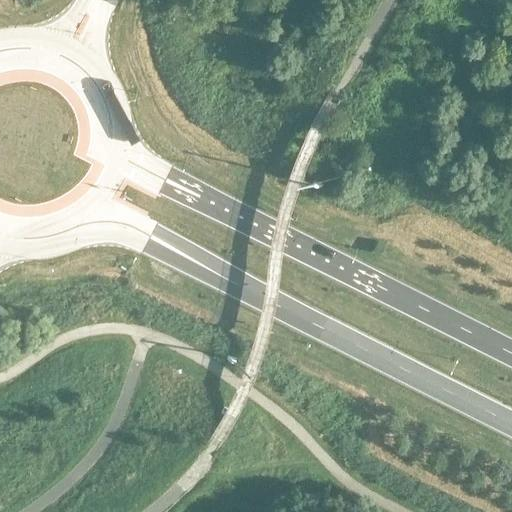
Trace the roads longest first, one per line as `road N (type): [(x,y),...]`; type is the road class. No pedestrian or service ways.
road 1 (trunk): [(511,354),(186,191)]
road 2 (trunk): [(194,262),(511,423)]
road 3 (trunk): [(0,245),(45,248),(114,234),(194,262)]
road 4 (trunk): [(115,164),(80,83),(41,60)]
road 5 (trunk): [(84,208),(154,228),(194,262)]
road 6 (trunk): [(122,138),(105,76),(55,43)]
